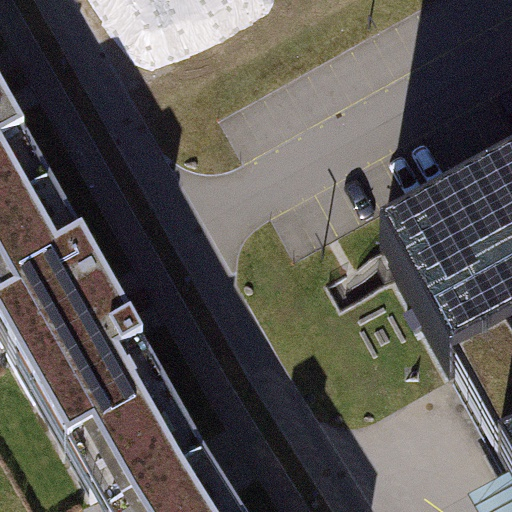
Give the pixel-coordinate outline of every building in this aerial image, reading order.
[(0,121),(0,266),(63,231),(0,121)] [(511,352),(511,178),(340,275),(415,407),(511,352)] [(130,511),(200,469),(63,231),(0,266),(0,349),(95,511),(130,511)] [(511,511),(511,460),(475,481),(492,511),(511,511)] [(226,511),(200,469),(130,511),(226,511)]
